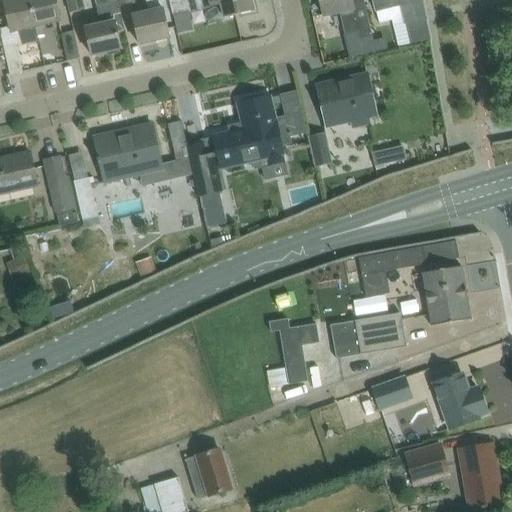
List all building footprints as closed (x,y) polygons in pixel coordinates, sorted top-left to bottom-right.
[(13,33),(16,44),(22,43),(22,45),(40,41),(36,28),(37,27),(30,0),(6,0),(4,1),(11,33),(13,33)] [(55,0),(30,0),(37,27),(61,22),(55,0)] [(85,9),(83,0),(67,0),(70,12),(85,9)] [(146,0),(149,12),(133,16),(140,45),(170,38),(160,0),(146,0)] [(168,0),(170,4),(172,15),(177,35),(193,31),(189,13),(186,2),(193,0),(168,0)] [(193,0),(186,2),(189,13),(203,10),(202,9),(221,5),(224,18),(254,11),(251,0),(193,0)] [(352,0),(351,0),(319,0),(323,16),(339,12),(345,35),(358,32),(360,40),(372,37),(367,13),(363,0),(352,0)] [(375,0),(378,11),(378,12),(380,22),(391,19),(397,46),(430,39),(426,19),(421,0),(375,0)] [(102,24),(85,28),(87,37),(92,56),(121,50),(117,31),(124,29),(120,9),(118,9),(116,1),(97,6),(102,24)] [(62,35),(63,42),(67,62),(80,59),(74,32),(62,35)] [(22,72),(18,53),(16,46),(4,49),(10,75),(22,72)] [(368,75),(348,80),(317,87),(321,104),(319,104),(320,108),(322,108),(326,126),(351,121),(353,128),(370,125),(368,117),(377,115),(372,95),(368,75)] [(214,137),(208,138),(215,167),(220,165),(221,168),(252,160),(254,170),(261,168),(264,181),(288,175),(281,147),(281,145),(291,143),(289,136),(305,132),(301,113),(275,119),(274,117),(270,98),(265,99),(264,95),(241,101),(242,104),(238,105),(244,129),(245,131),(230,135),(230,134),(228,134),(214,137)] [(182,121),(167,124),(176,161),(191,158),(189,148),(189,147),(188,147),(182,121)] [(132,135),(96,144),(99,158),(97,159),(98,163),(100,163),(105,183),(140,175),(143,186),(144,186),(163,182),(195,174),(193,167),(192,164),(191,158),(176,161),(161,164),(157,144),(152,125),(130,130),(132,135)] [(334,162),(327,135),(309,139),(316,167),(334,162)] [(204,143),(188,147),(189,147),(189,148),(191,158),(192,164),(193,167),(195,174),(199,196),(215,193),(219,192),(224,191),(220,174),(211,176),(204,143)] [(403,146),(391,148),(395,162),(406,160),(403,146)] [(30,153),(12,157),(1,159),(0,159),(0,195),(38,187),(30,153)] [(375,181),(428,169),(425,156),(372,168),(375,181)] [(45,160),(56,213),(57,213),(60,226),(79,222),(77,212),(73,213),(72,209),(76,208),(69,176),(65,177),(61,157),(45,160)] [(98,217),(89,179),(74,182),(83,220),(98,217)] [(161,201),(176,195),(172,186),(157,191),(161,201)] [(215,193),(199,196),(206,227),(224,223),(220,208),(222,207),(219,192),(215,193)] [(51,234),(53,248),(83,243),(81,230),(51,234)] [(405,250),(359,257),(362,275),(425,264),(459,259),(456,241),(423,247),(422,247),(419,248),(405,250)] [(15,260),(20,276),(31,272),(26,256),(15,260)] [(140,278),(156,272),(152,262),(136,268),(140,278)] [(431,327),(471,320),(462,267),(422,273),(428,308),(430,319),(431,327)] [(61,305),(57,306),(55,310),(56,314),(60,316),(64,314),(66,311),(64,307),(61,305)] [(381,317),(330,325),(333,340),(336,359),(406,347),(401,313),(381,317)] [(279,331),(282,349),(301,345),(318,342),(315,325),(289,329),(279,331)] [(487,414),(482,399),(478,388),(469,392),(463,374),(453,378),(452,377),(448,378),(449,380),(434,385),(450,429),(479,419),(478,417),(487,414)] [(404,378),(373,389),(380,410),(412,399),(404,378)] [(440,444),(405,455),(413,487),(449,477),(440,444)] [(503,504),(500,486),(495,460),(493,444),(459,450),(469,510),(481,508),(481,509),(485,509),(485,507),(503,504)] [(219,450),(186,460),(198,499),(231,489),(219,450)] [(154,484),(140,488),(147,511),(184,511),(188,511),(178,477),(154,484)]
